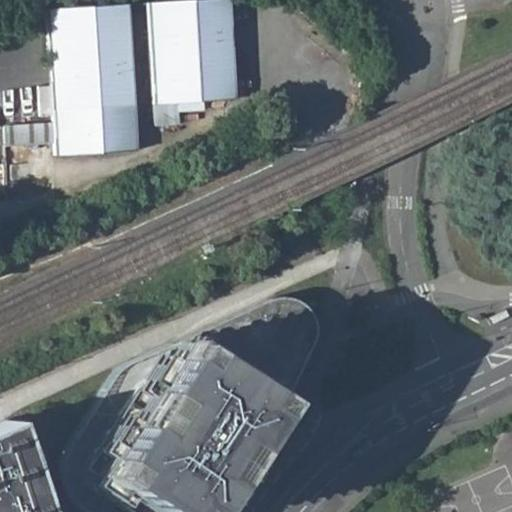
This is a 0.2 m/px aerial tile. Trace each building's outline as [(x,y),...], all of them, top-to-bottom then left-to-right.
[(210,0),(146,4),(152,106),(234,100),(227,0),(210,0)] [(135,153),(126,6),(44,10),(53,145),(54,158),(135,153)] [(132,384),(84,455),(80,464),(81,475),(89,489),(124,511),(204,511),(237,463),(240,458),(273,407),(302,351),(309,326),(303,311),(290,300),(276,297),(248,307),(166,344),(168,348),(174,363),(152,374),(132,384)] [(508,317),(505,309),(488,317),(491,325),(508,317)] [(174,363),(168,348),(152,374),(174,363)] [(29,511),(0,423),(0,511),(29,511)]
